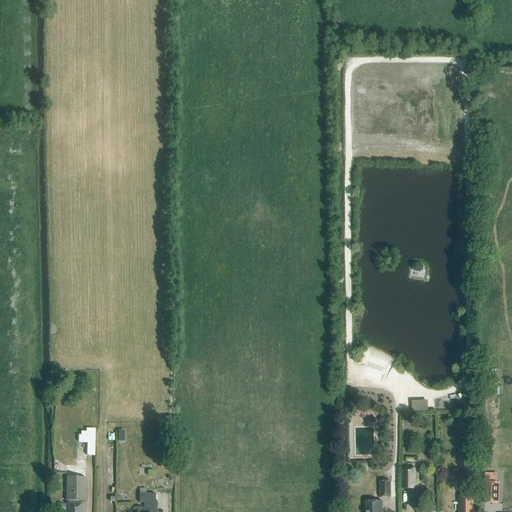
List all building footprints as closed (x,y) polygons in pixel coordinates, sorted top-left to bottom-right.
[(412,268),(414,270),(420,272),(423,270),(423,267),(421,264),(416,263),(413,265),(412,268)] [(428,410),(428,400),(412,399),(412,410),(428,410)] [(463,418),(455,425),(463,434),(471,427),(463,418)] [(95,429),(86,429),(86,432),(80,431),(80,436),(79,436),(79,443),(86,443),(86,456),(94,456),(95,429)] [(167,431),(159,431),(159,441),(169,441),(169,435),(167,435),(167,431)] [(415,489),(415,468),(403,468),(403,489),(415,489)] [(485,474),(485,482),(496,483),(496,474),(485,474)] [(86,478),(67,478),(67,501),(69,501),(69,504),(67,504),(66,511),(82,511),(83,504),(81,504),(81,501),(86,501),(86,478)] [(379,497),(389,497),(389,482),(379,482),(379,497)] [(485,482),(484,503),(499,504),(499,483),(496,483),(485,482)] [(156,511),(157,501),(155,501),(155,494),(139,493),(139,503),(144,503),(144,508),(138,508),(137,511),(156,511)] [(458,511),(473,511),(473,496),(459,497),(458,511)] [(365,502),(364,511),(380,511),(381,502),(365,502)]
